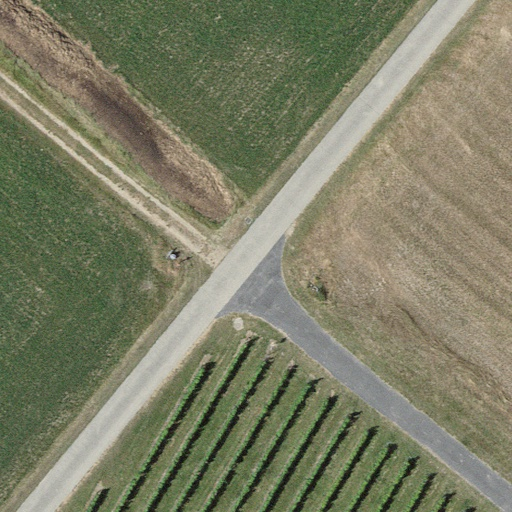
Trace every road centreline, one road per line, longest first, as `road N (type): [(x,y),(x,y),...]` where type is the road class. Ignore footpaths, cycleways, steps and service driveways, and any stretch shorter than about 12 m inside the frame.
road 1 (track): [(36,511),(458,0)]
road 2 (track): [(0,85),(511,499)]
